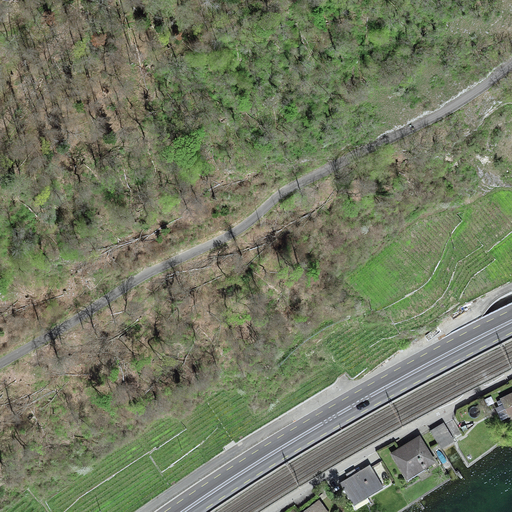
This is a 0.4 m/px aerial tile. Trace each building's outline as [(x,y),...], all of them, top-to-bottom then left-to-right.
[(511,394),(501,399),(506,409),(510,407),(511,411),(511,394)] [(430,431),(440,447),(453,439),(443,423),(430,431)] [(392,454),(405,475),(421,465),(423,468),(424,467),(433,462),(419,438),(392,454)] [(347,489),(353,499),(364,493),(366,497),(383,487),(370,465),(340,483),(345,491),(347,489)] [(306,511),(327,511),(320,502),(306,511)]
